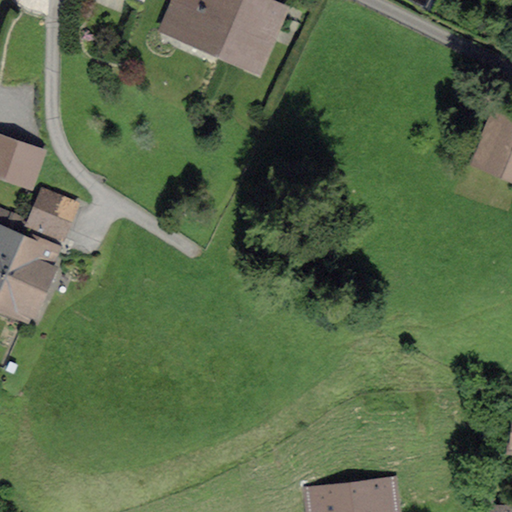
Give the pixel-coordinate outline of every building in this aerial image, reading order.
[(180,5),(171,27),(253,62),(275,12),(248,0),(180,0),(178,4),(180,5)] [(511,126),(494,119),(488,134),(493,136),(483,158),(511,170),(511,126)] [(38,154),(0,140),(0,172),(28,182),(38,154)] [(31,223),(61,236),(74,206),(44,193),(31,223)] [(0,287),(23,236),(29,222),(0,209),(0,287)] [(48,268),(55,250),(23,236),(0,287),(0,298),(37,314),(55,271),(48,268)] [(511,417),(504,416),(500,451),(511,452),(511,417)] [(390,511),(387,483),(314,492),(316,511),(390,511)] [(511,511),(511,500),(493,500),(493,498),(479,498),(479,511),(511,511)]
